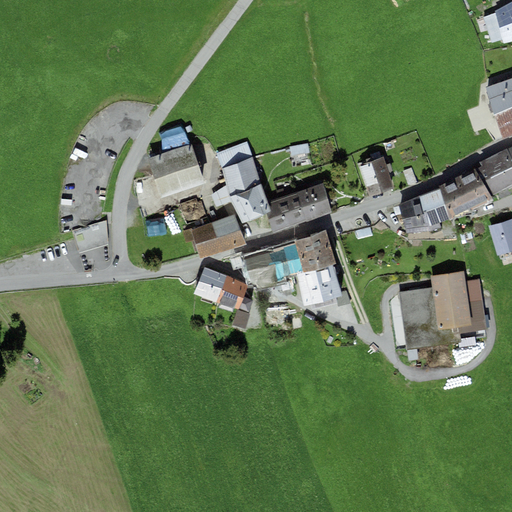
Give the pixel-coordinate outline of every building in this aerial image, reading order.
[(511,2),(484,16),(492,42),(502,38),(503,42),(511,39),(511,2)] [(511,75),(485,86),(490,102),(501,137),(511,132),(511,75)] [(246,142),(216,153),(226,184),(212,193),(216,206),(231,200),(242,222),(259,215),(266,212),(270,210),(267,202),(260,184),(246,142)] [(190,143),(146,157),(155,182),(160,196),(203,181),(190,143)] [(482,165),(476,167),(491,195),(511,184),(511,158),(507,148),(489,157),(480,161),(482,165)] [(382,156),(359,165),(371,195),(394,187),(382,156)] [(438,185),(439,187),(450,218),(493,198),(491,195),(476,167),(465,173),(450,180),(438,185)] [(332,212),(322,183),(297,191),(306,219),(307,221),(332,212)] [(439,187),(419,195),(422,209),(426,209),(429,225),(450,218),(439,187)] [(267,215),(273,231),(306,219),(297,191),(267,202),(270,210),(266,212),(267,215)] [(406,201),(399,204),(406,232),(429,230),(429,225),(426,209),(422,209),(419,195),(406,201)] [(190,227),(181,230),(185,243),(194,241),(200,258),(245,244),(239,227),(234,214),(191,229),(190,227)] [(511,218),(489,225),(496,253),(511,248),(511,218)] [(105,220),(72,231),(79,252),(108,243),(105,220)] [(294,240),(294,242),(301,268),(302,271),(333,263),(334,263),(326,229),(303,237),(294,240)] [(255,254),(242,258),(248,283),(258,281),(259,286),(282,280),(281,276),(296,272),(295,270),(301,268),(294,242),(255,254)] [(301,268),(295,270),(296,272),(304,303),(310,301),(313,308),(337,301),(335,296),(342,294),(333,263),(302,271),(301,268)] [(226,275),(204,266),(201,273),(193,292),(216,301),(226,275)] [(463,271),(430,276),(432,286),(397,292),(408,348),(460,341),(459,333),(486,328),(479,279),(464,282),(463,271)] [(233,277),(226,275),(216,301),(238,309),(248,283),(233,277)]
